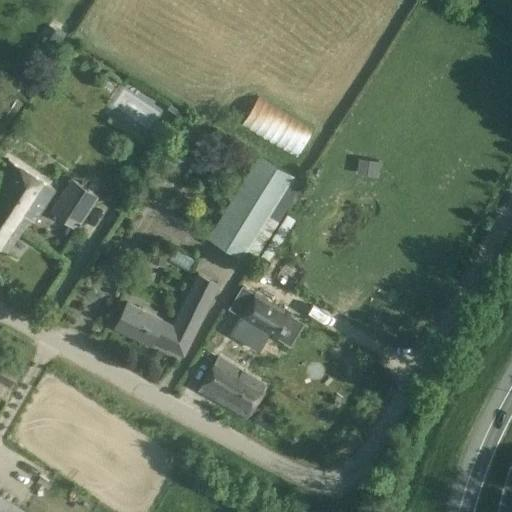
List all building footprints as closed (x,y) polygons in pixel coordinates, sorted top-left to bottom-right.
[(313,129),(258,97),(241,126),(296,158),(313,129)] [(23,104),(15,99),(0,122),(0,129),(4,132),(23,104)] [(293,176),(258,154),(206,237),(241,259),(243,257),(252,263),(302,183),(292,177),(293,176)] [(10,159),(0,174),(0,214),(22,229),(30,218),(33,221),(55,189),(10,159)] [(97,196),(71,178),(49,211),(76,229),(97,196)] [(0,246),(7,252),(22,229),(0,214),(0,246)] [(153,252),(151,263),(164,266),(166,255),(153,252)] [(219,281),(195,270),(167,330),(158,325),(161,317),(127,300),(114,327),(150,344),(153,337),(164,342),(163,344),(183,354),(183,353),(184,353),(219,281)] [(254,292),(240,316),(275,337),(275,336),(287,315),(289,313),(254,292)] [(19,368),(0,357),(0,379),(10,385),(19,368)] [(266,385),(215,357),(197,389),(246,416),(266,385)] [(0,511),(29,511),(0,496),(0,511)]
